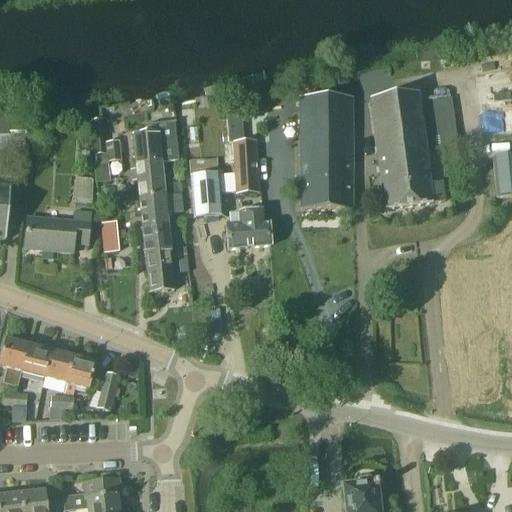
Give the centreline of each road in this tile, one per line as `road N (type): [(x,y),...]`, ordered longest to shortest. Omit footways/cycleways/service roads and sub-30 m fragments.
road 1 (tertiary): [(196,371),(302,403),(511,445)]
road 2 (tertiary): [(196,371),(0,295)]
road 3 (residential): [(0,458),(163,454)]
